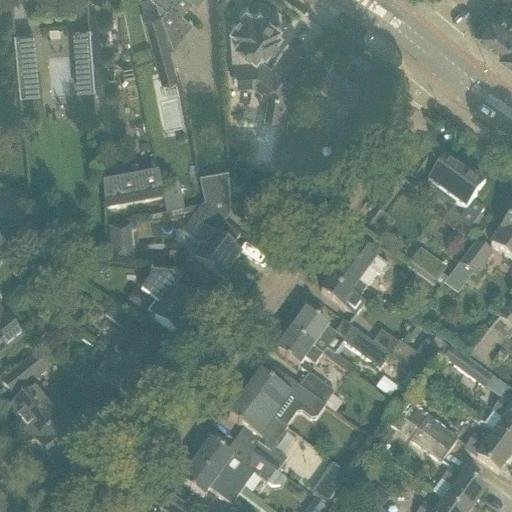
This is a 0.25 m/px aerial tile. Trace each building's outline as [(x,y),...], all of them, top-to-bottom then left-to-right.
[(154,0),(165,8),(171,1),(169,0),(154,0)] [(169,0),(171,1),(165,8),(160,15),(173,46),(191,22),(181,14),(192,0),(169,0)] [(279,23),(276,20),(278,17),(263,6),(260,9),(257,7),(254,11),(244,5),(228,27),(233,30),(230,34),(233,69),(232,70),(232,76),(233,76),(234,85),(238,85),(252,84),(262,91),(280,94),(286,95),(288,84),(307,58),(287,43),(270,66),(260,59),(280,31),(276,28),(279,23)] [(500,51),(501,51),(511,35),(511,18),(502,11),(497,17),(489,12),(475,30),(501,49),(500,51)] [(177,78),(159,14),(143,18),(161,83),(177,78)] [(88,27),(71,29),(76,91),(93,90),(88,27)] [(36,73),(32,32),(12,34),(16,75),(36,73)] [(511,35),(501,51),(504,54),(505,53),(511,58),(511,35)] [(326,125),(357,83),(340,71),(339,72),(330,66),(332,64),(330,63),(308,92),(323,103),(314,116),(326,125)] [(256,114),(276,120),(282,98),(263,92),(256,114)] [(164,131),(182,129),(179,98),(160,100),(164,131)] [(282,136),(279,163),(291,173),(305,153),(282,136)] [(465,213),(484,188),(469,178),(467,181),(443,163),(438,170),(433,167),(434,166),(421,157),(402,184),(414,193),(423,182),(441,195),(437,199),(453,210),(456,206),(465,213)] [(155,172),(101,182),(104,214),(162,203),(155,172)] [(228,178),(200,183),(205,208),(209,211),(223,225),(224,225),(230,218),(228,178)] [(0,192),(0,191),(0,212),(10,225),(28,211),(20,201),(0,192)] [(239,259),(213,239),(223,225),(209,211),(205,208),(201,208),(190,223),(181,236),(194,245),(196,243),(202,247),(191,261),(221,283),(222,282),(225,284),(233,274),(230,271),(239,259)] [(511,264),(511,217),(507,225),(490,248),(511,264)] [(130,229),(109,230),(112,266),(132,265),(130,229)] [(475,277),(491,255),(475,244),(447,282),(442,288),(456,297),(472,275),(475,277)] [(338,270),(365,290),(375,276),(381,280),(388,271),(375,262),(376,261),(356,246),(338,270)] [(420,253),(407,271),(438,294),(442,288),(447,282),(440,277),(444,271),(420,253)] [(354,305),(365,290),(338,270),(320,295),(340,309),(341,309),(354,318),(360,309),(354,305)] [(198,312),(174,295),(173,296),(170,294),(179,281),(172,277),(150,274),(148,285),(141,295),(154,305),(146,317),(178,339),(198,312)] [(401,295),(422,310),(435,292),(414,277),(401,295)] [(511,304),(499,321),(511,331),(511,304)] [(112,357),(144,381),(158,359),(138,347),(147,334),(112,310),(106,320),(128,335),(112,357)] [(429,311),(420,323),(429,330),(438,318),(429,311)] [(0,357),(22,340),(4,318),(2,318),(0,314),(0,357)] [(334,358),(343,346),(379,373),(389,359),(352,332),(344,343),(305,315),(291,335),(322,358),(321,359),(334,368),(335,367),(342,372),(346,366),(334,358)] [(61,336),(52,325),(26,346),(35,358),(61,336)] [(314,368),(321,359),(322,358),(291,335),(276,355),(298,370),(304,361),(314,368)] [(425,344),(416,356),(399,344),(389,357),(419,379),(429,366),(432,368),(441,355),(425,344)] [(491,381),(450,351),(443,361),(484,391),(491,381)] [(144,381),(112,357),(95,381),(107,389),(109,385),(130,401),(131,400),(144,381)] [(9,411),(35,443),(59,424),(68,417),(55,401),(46,408),(29,387),(46,374),(34,359),(2,385),(17,404),(9,411)] [(66,373),(86,388),(93,378),(73,363),(66,373)] [(334,395),(308,376),(299,389),(324,408),(334,395)] [(276,424),(297,395),(281,382),(274,392),(269,389),(270,388),(267,386),(266,387),(257,380),(257,381),(243,400),(242,399),(242,400),(276,424)] [(285,431),(276,424),(242,400),(243,401),(229,419),(228,420),(238,427),(237,428),(240,430),(241,429),(271,451),(285,431)] [(120,415),(104,403),(101,401),(93,412),(112,426),(120,415)] [(511,409),(500,401),(491,414),(503,423),(494,435),(511,448),(511,409)] [(397,417),(449,455),(458,443),(405,406),(397,417)] [(88,443),(68,417),(59,424),(35,443),(34,443),(55,470),(88,443)] [(440,467),(449,455),(397,417),(389,428),(410,443),(409,445),(440,467)] [(497,475),(511,455),(511,448),(494,435),(485,447),(473,438),(464,451),(476,460),(476,462),(497,476),(498,476),(497,475)] [(238,497),(253,477),(222,455),(223,454),(219,452),(219,453),(209,446),(209,447),(196,465),(195,464),(194,465),(238,497)] [(250,455),(277,474),(284,463),(262,448),(261,449),(256,446),(250,455)] [(238,497),(194,465),(195,466),(181,485),(181,484),(180,485),(190,492),(189,493),(192,495),(193,494),(202,501),(208,493),(230,509),(238,497)] [(332,468),(324,478),(339,489),(347,479),(332,468)] [(453,492),(444,504),(455,511),(470,511),(483,495),(484,494),(462,478),(462,479),(450,470),(440,483),(453,492)] [(380,511),(369,503),(365,500),(366,498),(346,484),(340,494),(358,507),(355,511),(357,511),(382,511),(381,511),(380,511)] [(188,511),(189,511),(171,498),(160,511),(188,511)] [(305,511),(325,511),(326,511),(313,502),(305,511)]
